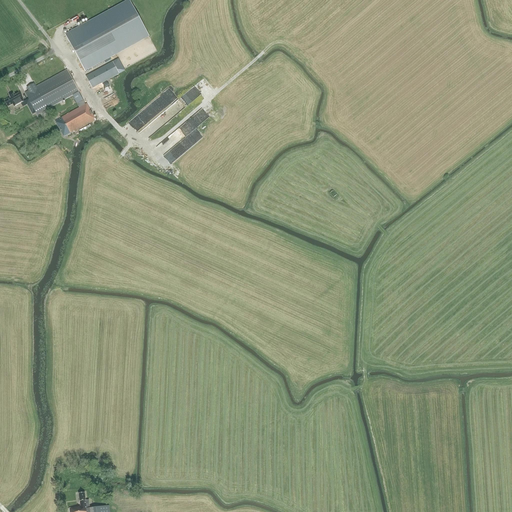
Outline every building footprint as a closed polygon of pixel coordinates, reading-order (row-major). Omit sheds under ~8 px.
[(149,35),(130,0),(66,35),(85,70),(149,35)] [(86,76),(92,88),(119,74),(113,62),(86,76)] [(29,91),(25,93),(37,114),(73,95),(79,108),(61,118),(62,120),(61,120),(60,119),(55,121),(64,137),(74,131),(74,132),(95,121),(93,116),(94,116),(87,104),(85,105),(79,92),(67,70),(36,87),(34,84),(27,88),(29,91)] [(10,105),(12,108),(24,102),(19,93),(14,96),(13,94),(10,96),(10,98),(5,101),(8,107),(10,105)] [(190,134),(210,116),(204,109),(187,123),(190,126),(188,128),(189,129),(186,126),(184,127),(190,134)] [(95,507),(95,508),(90,508),(89,500),(86,501),(85,493),(79,494),(80,507),(69,509),(69,511),(110,511),(109,506),(95,507)]
